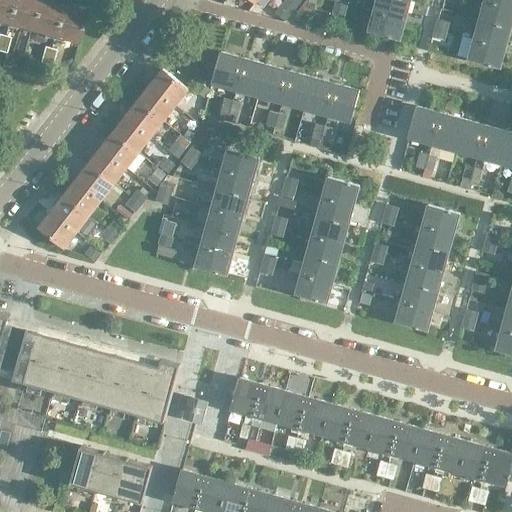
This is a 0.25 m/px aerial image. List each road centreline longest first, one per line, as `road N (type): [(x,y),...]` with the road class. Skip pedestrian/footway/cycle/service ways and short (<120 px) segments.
road 1 (residential): [(511,400),(0,265)]
road 2 (residential): [(370,115),(385,58),(189,0)]
road 3 (tertiary): [(21,175),(155,0)]
road 4 (unknown): [(390,506),(211,448)]
